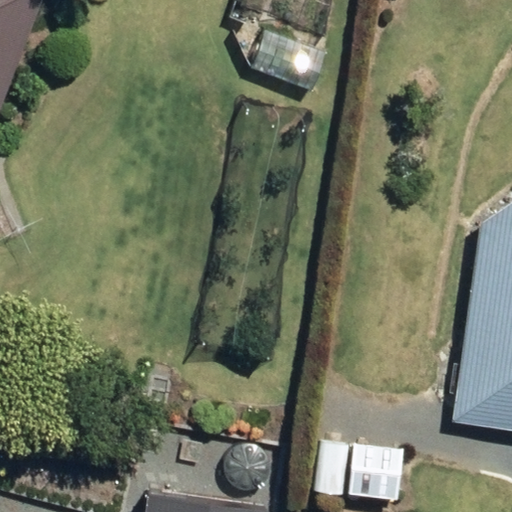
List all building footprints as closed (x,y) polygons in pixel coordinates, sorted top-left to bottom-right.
[(0,0),(0,110),(41,0),(0,0)] [(266,22),(247,63),(307,89),(325,48),(266,22)] [(511,193),(481,217),(449,418),(511,427),(511,193)] [(209,402),(149,380),(135,420),(195,441),(209,402)] [(279,432),(244,426),(238,466),(272,472),(279,432)] [(350,442),(320,439),(315,488),(345,491),(350,442)] [(405,444),(354,439),(349,489),(399,495),(405,444)]
